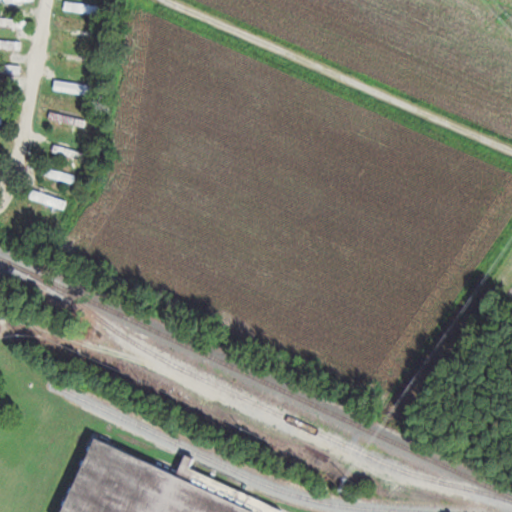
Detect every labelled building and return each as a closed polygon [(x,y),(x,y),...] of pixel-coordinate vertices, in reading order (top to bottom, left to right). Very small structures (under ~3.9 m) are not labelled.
[(102,36),(65,34),(64,41),(102,42),(102,36)] [(24,40),(0,40),(0,48),(24,48),(24,40)] [(58,87),(93,93),(94,87),(59,81),(58,87)] [(8,105),(0,105),(0,123),(9,123),(8,105)] [(87,152),(57,145),(55,155),(85,162),(87,152)] [(78,178),(51,165),(47,172),(75,185),(78,178)] [(33,199),(68,209),(70,200),(35,190),(33,199)] [(282,511),(285,506),(193,470),(197,460),(189,457),(182,473),(97,440),(68,511),(282,511)]
